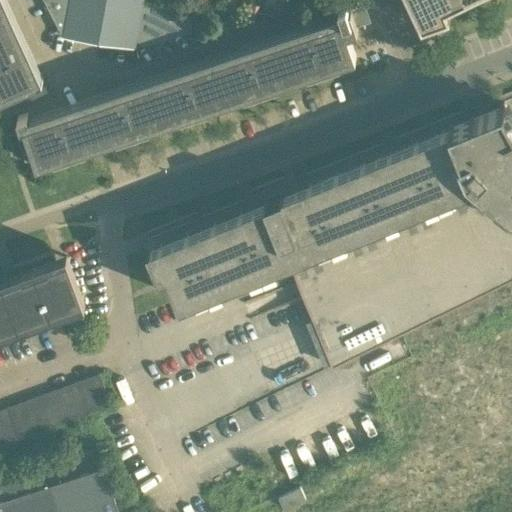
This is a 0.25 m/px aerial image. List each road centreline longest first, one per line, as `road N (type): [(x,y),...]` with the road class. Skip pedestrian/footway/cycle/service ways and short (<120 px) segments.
road 1 (residential): [(0,385),(96,349),(122,318),(107,200),(426,87)]
road 2 (residential): [(68,91),(297,17),(299,0)]
